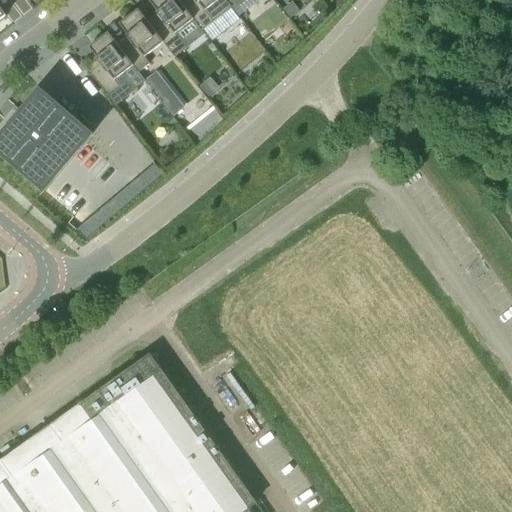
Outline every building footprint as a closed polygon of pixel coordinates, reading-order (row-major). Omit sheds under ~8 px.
[(192,18),(181,3),(178,0),(150,0),(149,1),(157,12),(156,12),(161,19),(151,26),(163,43),(175,58),(187,48),(174,31),(192,18)] [(232,7),(229,3),(226,0),(185,0),(181,3),(192,18),(202,30),(232,7)] [(293,2),(284,9),(290,18),(299,11),(293,2)] [(163,43),(151,26),(138,10),(124,20),(123,19),(122,20),(132,33),(128,36),(127,35),(126,36),(131,42),(121,49),(133,66),(138,73),(150,64),(145,57),(163,43)] [(133,66),(121,49),(108,33),(94,44),(93,43),(92,44),(92,45),(89,47),(97,58),(96,59),(101,65),(91,73),(116,106),(136,90),(123,74),(133,66)] [(219,88),(210,78),(200,87),(209,97),(219,88)] [(35,91),(0,132),(0,168),(36,199),(90,136),(35,91)] [(172,92),(162,101),(173,116),(184,108),(172,92)] [(201,136),(224,115),(217,107),(193,129),(201,136)] [(162,174),(153,165),(146,170),(155,180),(162,174)] [(155,180),(146,170),(140,175),(149,186),(155,180)] [(149,186),(140,175),(134,181),(143,191),(149,186)] [(143,191),(134,181),(127,186),(136,196),(143,191)] [(136,196),(127,186),(121,192),(130,202),(136,196)] [(124,207),(130,202),(121,192),(115,197),(120,202),(124,207)] [(119,207),(112,199),(105,205),(112,213),(119,207)] [(112,213),(105,205),(98,211),(105,219),(112,213)] [(105,219),(98,211),(91,217),(98,225),(105,219)] [(98,225),(91,217),(85,223),(92,231),(98,225)] [(92,231),(85,223),(78,229),(85,237),(92,231)] [(85,237),(78,229),(71,235),(78,243),(85,237)] [(0,511),(262,511),(150,355),(0,462),(0,511)]
